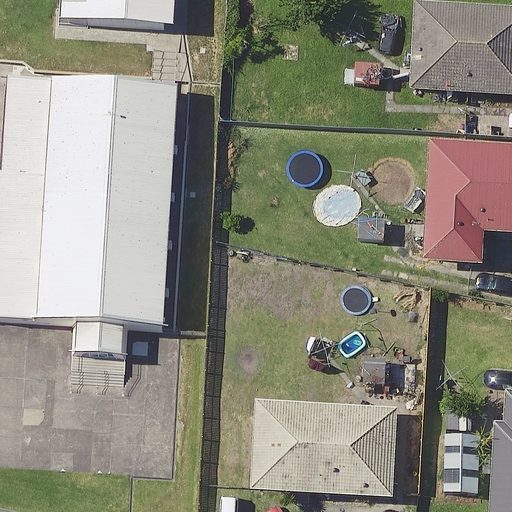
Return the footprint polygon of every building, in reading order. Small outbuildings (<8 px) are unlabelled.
[(164,62),(165,0),(0,0),(0,39),(11,40),(10,57),(164,62)] [(511,96),(511,0),(407,0),(404,92),(511,96)] [(0,369),(149,374),(157,110),(0,105),(0,369)] [(511,147),(423,144),(418,261),(474,264),(475,233),(511,234),(511,147)] [(511,511),(511,397),(493,396),(485,511),(511,511)] [(384,498),(388,409),(249,402),(244,491),(384,498)]
